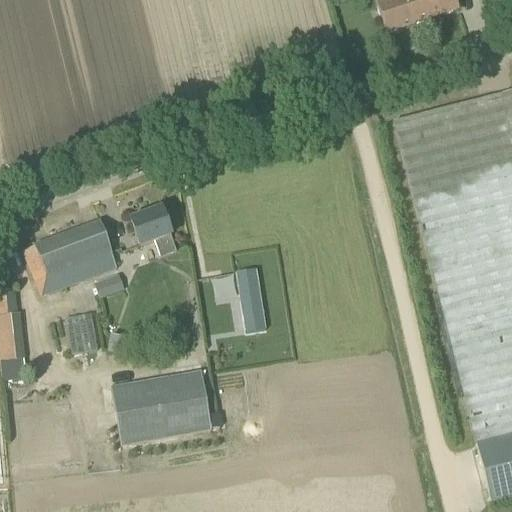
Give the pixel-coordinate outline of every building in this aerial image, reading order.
[(373,0),(385,37),(458,13),(453,0),(373,0)] [(511,438),(511,94),(393,124),(475,448),(511,438)] [(170,238),(161,213),(130,224),(140,249),(154,244),(160,261),(176,255),(170,238)] [(99,225),(22,254),(40,299),(116,271),(110,256),(111,256),(99,225)] [(235,277),(244,336),(264,333),(256,274),(235,277)] [(123,292),(118,279),(94,288),(99,301),(123,292)] [(0,294),(0,381),(24,379),(18,293),(0,294)] [(70,357),(97,353),(91,317),(65,321),(70,357)] [(120,448),(211,433),(201,376),(110,391),(120,448)] [(511,438),(475,448),(490,506),(511,500),(511,438)]
